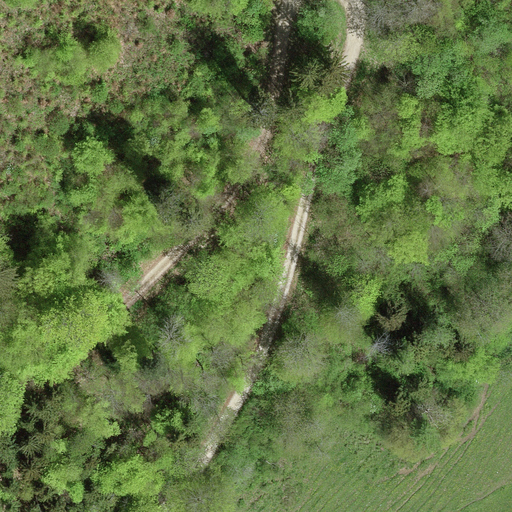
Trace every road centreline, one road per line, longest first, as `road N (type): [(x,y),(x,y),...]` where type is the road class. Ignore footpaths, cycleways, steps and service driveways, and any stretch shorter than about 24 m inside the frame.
road 1 (track): [(356,0),(358,24),(315,137),(266,333),(209,446),(157,511)]
road 2 (track): [(297,0),(274,97),(245,165),(110,314),(0,397)]
